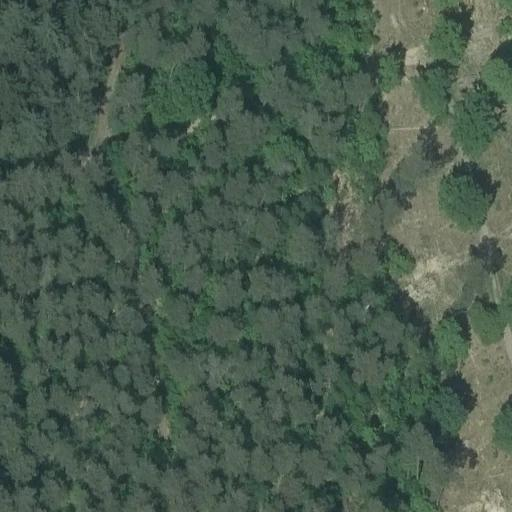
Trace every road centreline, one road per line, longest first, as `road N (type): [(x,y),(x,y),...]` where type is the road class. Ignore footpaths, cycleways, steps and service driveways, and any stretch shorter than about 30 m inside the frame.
road 1 (track): [(0,197),(438,51)]
road 2 (track): [(191,511),(160,427),(101,163)]
road 3 (track): [(438,51),(511,350)]
road 4 (track): [(121,0),(101,163)]
